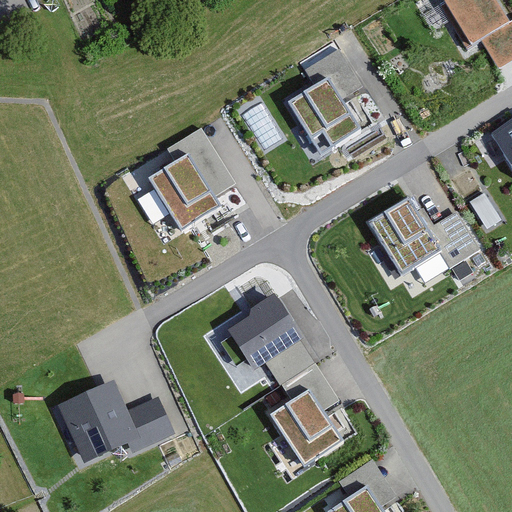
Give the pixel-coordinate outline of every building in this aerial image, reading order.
[(511,23),(508,26),(492,0),(452,0),(440,7),(468,52),(482,44),(500,72),(511,64),(511,23)] [(362,134),(327,81),(290,105),(325,159),(362,134)] [(511,123),(491,137),(511,167),(511,123)] [(223,210),(188,159),(150,184),(185,236),(223,210)] [(440,254),(409,202),(369,225),(401,278),(440,254)] [(303,342),(275,298),(249,315),(251,318),(228,334),(255,374),(303,342)] [(114,384),(58,409),(84,467),(128,447),(132,455),(175,436),(158,398),(127,412),(114,384)] [(343,447),(308,394),(270,419),(305,472),(343,447)] [(365,479),(372,489),(387,478),(372,456),(342,477),(350,489),(365,479)] [(380,511),(366,490),(334,511),(380,511)]
